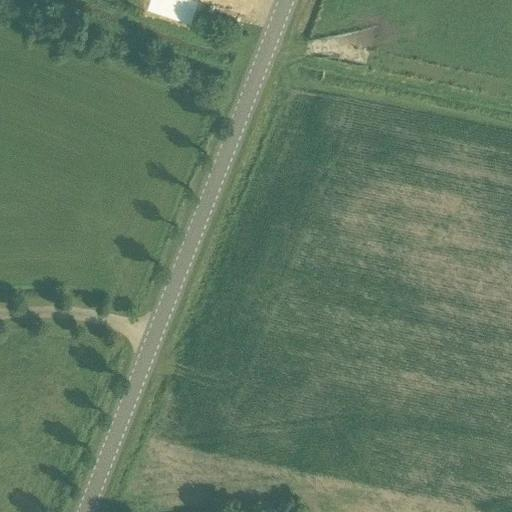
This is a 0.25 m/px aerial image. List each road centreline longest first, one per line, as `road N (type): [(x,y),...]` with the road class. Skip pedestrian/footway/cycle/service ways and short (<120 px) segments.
road 1 (tertiary): [(150,341),(286,0)]
road 2 (tertiary): [(81,511),(150,341)]
road 3 (unclassified): [(150,341),(76,320),(0,318)]
